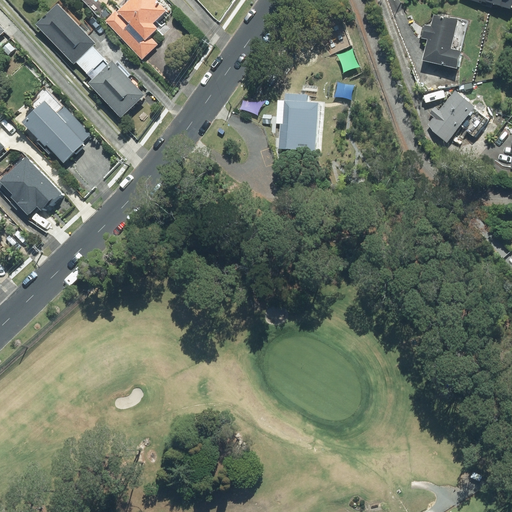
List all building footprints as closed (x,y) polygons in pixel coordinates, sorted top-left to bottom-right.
[(175,8),(167,0),(128,0),(107,22),(143,59),(166,36),(157,26),(175,8)] [(511,0),(478,0),(511,10),(511,0)] [(63,6),(40,26),(125,121),(150,98),(63,6)] [(454,50),(461,19),(436,13),(425,61),(460,69),(464,52),(454,50)] [(451,98),(451,90),(430,92),(431,99),(451,98)] [(478,109),(457,91),(440,111),(437,108),(431,114),(435,117),(427,126),(448,144),(478,109)] [(322,95),(287,93),(280,150),(319,151),(322,95)] [(49,103),(27,123),(67,166),(97,138),(66,105),(58,113),(49,103)] [(0,214),(0,231),(9,224),(0,214)]
